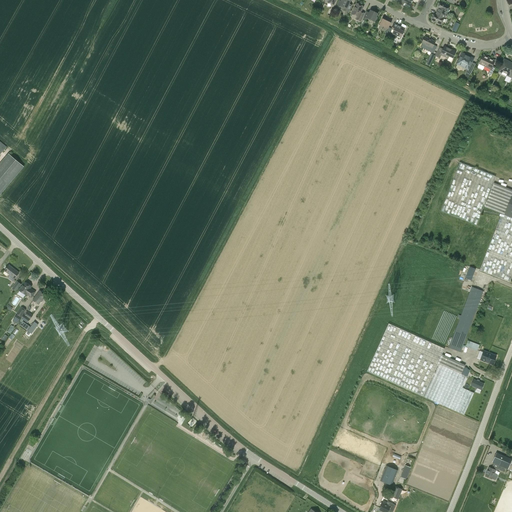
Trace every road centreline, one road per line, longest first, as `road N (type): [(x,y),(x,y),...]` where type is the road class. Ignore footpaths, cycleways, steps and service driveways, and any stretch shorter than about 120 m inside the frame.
road 1 (tertiary): [(251,454),(0,227)]
road 2 (unclassified): [(456,511),(511,368)]
